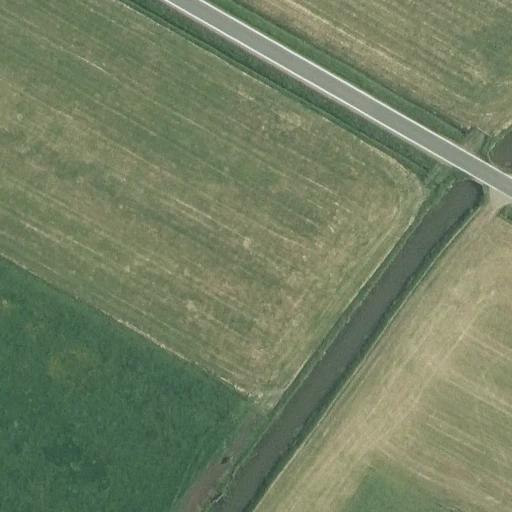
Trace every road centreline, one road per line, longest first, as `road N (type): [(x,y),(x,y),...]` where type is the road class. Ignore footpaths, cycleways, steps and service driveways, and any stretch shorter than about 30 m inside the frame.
road 1 (track): [(268,511),(509,189)]
road 2 (tertiary): [(511,191),(178,0)]
